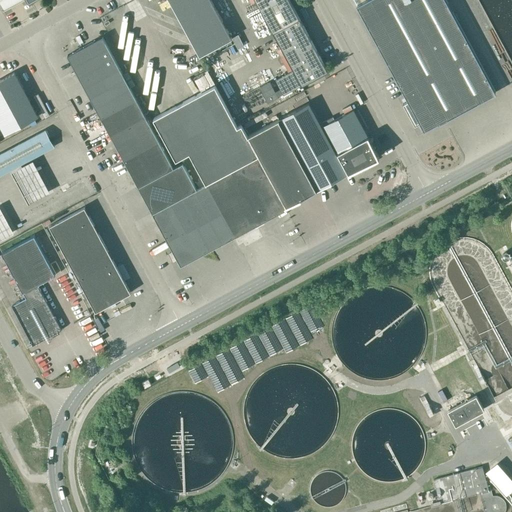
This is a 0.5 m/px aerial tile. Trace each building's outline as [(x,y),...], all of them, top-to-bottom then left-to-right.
[(0,0),(0,2),(4,10),(21,0),(28,0),(29,1),(30,0),(0,0)] [(169,0),(200,56),(232,38),(211,0),(169,0)] [(255,0),(256,1),(282,48),(293,70),(302,85),(328,71),(289,0),(255,0)] [(414,125),(419,122),(424,131),(496,92),(446,0),(367,0),(357,6),(407,100),(403,103),(414,125)] [(67,55),(100,117),(136,98),(102,36),(67,55)] [(282,48),(277,51),(289,72),(293,70),(282,48)] [(38,116),(15,72),(0,79),(0,124),(5,134),(38,116)] [(205,184),(215,202),(233,237),(286,209),(286,207),(285,207),(247,136),(248,136),(241,124),(237,127),(215,85),(153,118),(176,160),(189,152),(206,184),(205,184)] [(145,115),(136,98),(100,117),(110,134),(144,116),(145,115)] [(285,207),(286,207),(317,190),(379,157),(353,109),(345,114),(321,126),(309,103),(279,119),(248,136),(247,136),(285,207)] [(350,106),(342,110),(345,114),(353,109),(350,106)] [(145,115),(144,116),(110,134),(124,160),(159,141),(145,115)] [(0,175),(55,146),(46,129),(0,153),(0,175)] [(124,160),(138,186),(173,168),(173,167),(159,141),(124,160)] [(197,189),(182,162),(173,167),(173,168),(138,186),(152,213),(197,189)] [(197,189),(152,213),(162,230),(188,216),(215,202),(205,184),(197,189)] [(188,216),(198,234),(171,248),(181,265),(233,237),(215,202),(188,216)] [(94,224),(85,206),(49,225),(59,243),(94,224)] [(0,211),(0,245),(15,239),(2,211),(0,211)] [(198,234),(188,216),(162,230),(171,248),(198,234)] [(104,242),(94,224),(59,243),(68,261),(104,242)] [(33,345),(62,329),(38,284),(55,274),(34,235),(2,252),(26,298),(12,305),(30,339),(29,342),(32,343),(33,345)] [(431,265),(430,273),(432,280),(434,287),(454,323),(452,324),(466,350),(468,349),(473,359),(470,361),(480,380),(483,378),(498,406),(501,410),(505,413),(510,414),(511,414),(511,292),(492,255),(488,249),(482,245),(476,241),(469,239),(462,238),(454,239),(448,242),(442,246),(437,252),(433,258),(431,265)] [(113,259),(104,242),(68,261),(78,278),(113,259)] [(131,292),(113,259),(78,278),(96,311),(131,292)] [(430,415),(433,413),(424,395),(420,397),(430,415)] [(453,425),(482,410),(474,396),(446,411),(453,425)] [(511,489),(511,479),(497,462),(488,470),(508,493),(511,489)] [(481,468),(439,479),(445,504),(480,495),(484,511),(510,511),(511,508),(509,500),(505,494),(499,491),(490,492),(481,468)]
